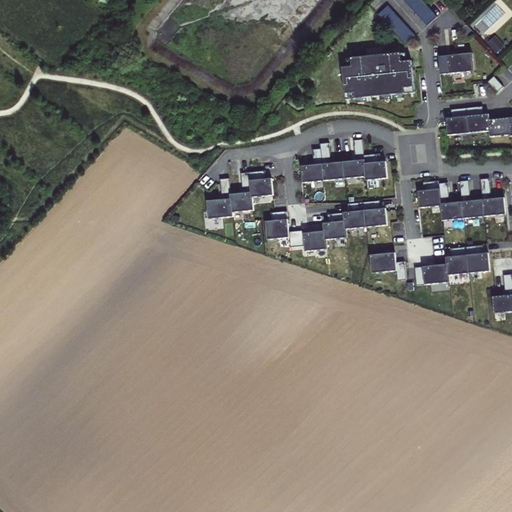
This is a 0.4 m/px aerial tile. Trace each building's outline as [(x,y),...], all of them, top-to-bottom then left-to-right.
[(438,17),(422,0),(403,0),(428,26),(438,17)] [(406,46),(416,36),(389,6),(378,15),(406,46)] [(505,48),(495,38),(487,45),(496,55),(505,48)] [(343,68),(346,100),(357,99),(369,98),(380,97),(405,94),(415,93),(412,61),(408,61),(403,62),(402,54),(402,53),(386,55),(381,55),(380,47),(366,48),(367,57),(352,58),(352,59),(353,67),(348,67),(343,68)] [(440,57),(442,75),(476,71),(474,53),(440,57)] [(496,77),(490,83),(499,93),(506,87),(496,77)] [(469,108),(472,134),(493,132),(491,121),(491,115),(486,115),(485,107),(469,108)] [(448,119),(450,137),(472,134),(469,108),(451,110),(452,119),(448,119)] [(511,118),(491,121),(493,132),(493,138),(511,135),(511,118)] [(303,168),(304,185),(367,179),(368,182),(389,180),(388,163),(382,164),(382,155),(366,157),(364,141),(355,142),(357,158),(360,158),(360,162),(329,165),(329,161),(332,161),(331,145),(322,145),(322,150),(314,151),(316,167),(303,168)] [(207,202),(209,220),(234,217),(234,213),(254,210),(253,197),(274,195),(272,179),(266,179),(266,171),(241,173),(243,189),(246,189),(247,193),(231,195),(229,179),(220,180),(222,196),(225,195),(226,200),(207,202)] [(444,208),(445,222),(509,215),(507,198),(491,200),(490,196),(493,195),(492,179),(483,180),(485,201),(470,202),(470,198),(473,198),(471,182),(462,183),(464,203),(449,205),(449,200),(452,200),(450,184),(442,185),(441,182),(425,184),(426,192),(420,193),(422,210),(444,208)] [(349,206),(350,214),(329,217),(330,225),(325,226),(326,234),(305,236),(305,233),(290,234),(288,213),(272,215),(273,223),(267,224),(269,242),(291,240),(292,250),(306,248),(307,254),(329,252),(328,242),(348,240),(348,232),(389,227),(387,210),(382,211),(381,203),(349,206)] [(418,270),(421,288),(453,285),(453,277),(494,273),(492,255),(487,255),(486,247),(454,251),(455,259),(449,259),(450,266),(418,270)] [(371,254),(373,272),(397,269),(398,279),(407,278),(405,259),(396,260),(395,251),(371,254)] [(511,276),(499,278),(500,294),(504,294),(504,298),(488,300),(490,317),(511,314),(511,276)]
